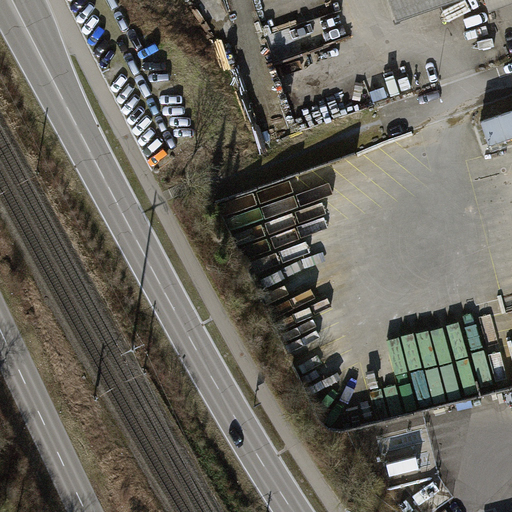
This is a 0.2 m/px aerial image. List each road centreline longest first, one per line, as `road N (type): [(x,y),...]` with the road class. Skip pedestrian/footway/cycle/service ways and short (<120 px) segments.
road 1 (secondary): [(294,511),(7,0)]
road 2 (unknown): [(361,0),(385,39),(433,32),(448,38),(481,90),(460,138),(442,236),(392,322)]
road 3 (tertiary): [(0,325),(88,511)]
road 4 (residential): [(511,79),(393,122)]
